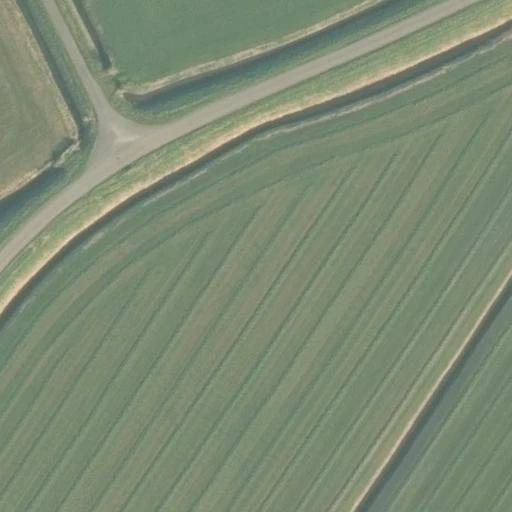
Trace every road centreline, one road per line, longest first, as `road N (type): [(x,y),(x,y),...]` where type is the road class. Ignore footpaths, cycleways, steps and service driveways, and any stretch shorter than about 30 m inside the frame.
road 1 (unclassified): [(127,158),(466,0)]
road 2 (unclassified): [(127,158),(47,0)]
road 3 (unclassified): [(0,264),(71,195),(127,158)]
